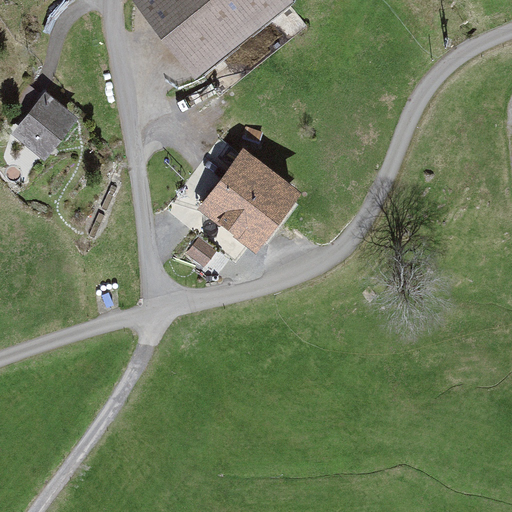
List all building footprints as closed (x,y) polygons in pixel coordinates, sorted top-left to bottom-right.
[(299,1),(298,0),(136,0),(199,80),(299,1)] [(86,124),(49,95),(16,136),(53,166),(86,124)] [(382,177),(329,149),(304,197),(320,205),(305,235),(341,254),(382,177)] [(261,205),(282,195),(267,163),(245,173),(261,205)] [(229,245),(258,214),(231,188),(201,220),(229,245)] [(188,253),(205,263),(216,245),(200,235),(188,253)]
